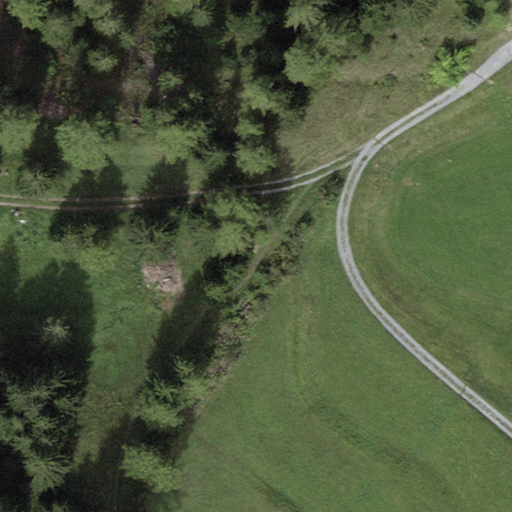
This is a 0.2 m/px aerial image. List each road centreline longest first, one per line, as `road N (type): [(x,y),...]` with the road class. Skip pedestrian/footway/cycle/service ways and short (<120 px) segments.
road 1 (track): [(511,436),(391,331),(357,288),(338,234),(365,152)]
road 2 (track): [(303,180),(100,205),(0,201)]
road 3 (track): [(365,152),(511,50)]
